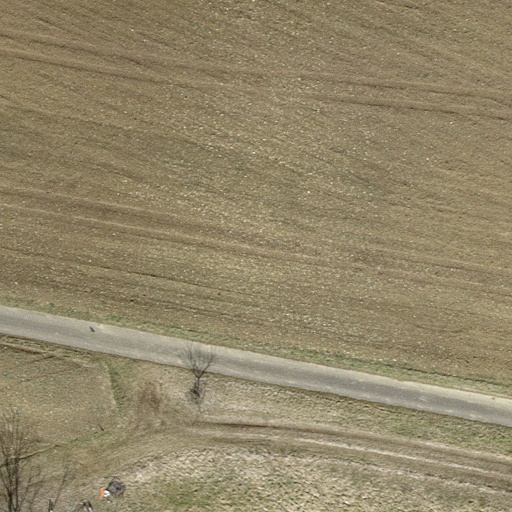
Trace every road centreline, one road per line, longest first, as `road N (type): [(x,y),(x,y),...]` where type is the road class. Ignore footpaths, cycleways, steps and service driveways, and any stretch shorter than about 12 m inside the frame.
road 1 (track): [(0,302),(511,397)]
road 2 (track): [(511,470),(217,423),(109,427)]
